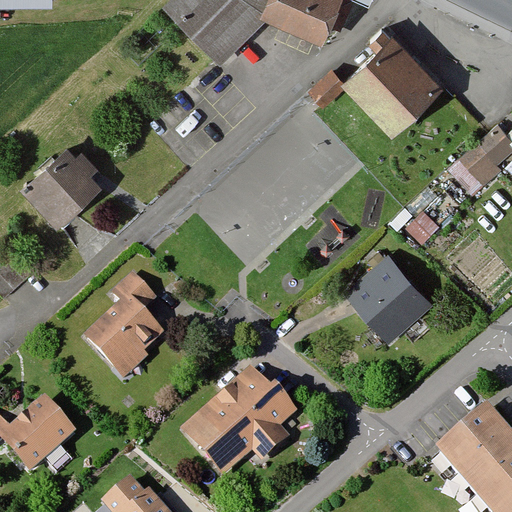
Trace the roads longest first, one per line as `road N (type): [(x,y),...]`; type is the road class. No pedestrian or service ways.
road 1 (residential): [(385,0),(320,71),(96,271)]
road 2 (residential): [(293,511),(504,333)]
road 3 (unknown): [(400,0),(508,99)]
